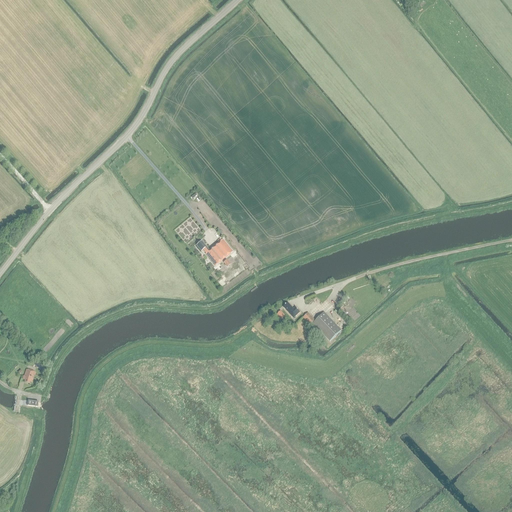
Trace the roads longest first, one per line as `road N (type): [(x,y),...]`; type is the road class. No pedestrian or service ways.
road 1 (track): [(59,511),(91,378),(119,352),(229,342),(246,356),(315,370),(406,301),(439,289),(511,359)]
road 2 (track): [(40,397),(69,340),(97,319),(134,306),(200,309),(284,264),(395,225),(511,202)]
road 3 (unclassified): [(0,273),(48,212),(133,129),(176,54),(239,0)]
road 4 (track): [(128,135),(210,236)]
